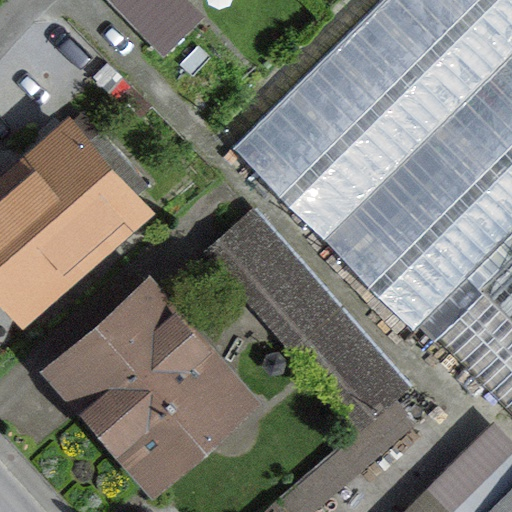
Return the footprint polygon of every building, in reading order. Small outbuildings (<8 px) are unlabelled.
[(203,13),(191,0),(111,0),(163,52),(203,13)] [(511,231),(511,0),(379,0),(239,137),(419,321),(511,231)] [(0,289),(23,316),(153,203),(70,108),(0,169),(0,289)] [(410,386),(257,212),(222,243),(374,417),(410,386)] [(511,407),(511,257),(437,333),(511,407)] [(153,483),(259,394),(153,268),(47,358),(153,483)] [(308,511),(390,436),(370,414),(264,511),(308,511)] [(511,511),(511,443),(505,437),(432,511),(511,511)]
